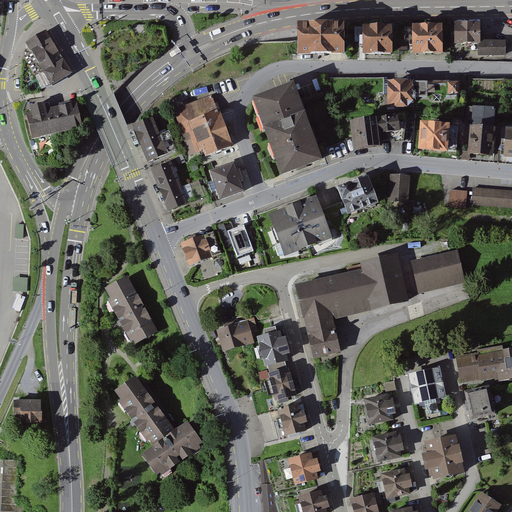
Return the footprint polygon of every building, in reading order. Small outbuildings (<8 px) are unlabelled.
[(485,26),(459,25),(458,48),(481,48),(481,56),(507,56),(507,42),(485,42),(485,26)] [(353,29),(306,28),(305,57),(353,58),(353,29)] [(448,28),(418,28),(418,56),(448,56),(448,28)] [(398,29),(368,29),(368,55),(398,55),(398,29)] [(47,30),(26,43),(52,85),(73,73),(47,30)] [(418,83),(391,82),(391,105),(418,105),(418,83)] [(462,84),(451,84),(450,95),(461,95),(462,84)] [(302,87),(259,103),(288,180),(331,164),(302,87)] [(216,96),(175,111),(193,158),(207,152),(210,161),(237,151),(216,96)] [(77,104),(51,109),(56,133),(82,128),(77,104)] [(51,109),(27,114),(33,138),(56,133),(51,109)] [(403,118),(355,125),(359,153),(386,149),(384,135),(406,132),(403,118)] [(157,120),(137,128),(152,165),(181,153),(173,133),(164,137),(157,120)] [(457,128),(428,125),(425,152),(454,155),(457,128)] [(501,130),(476,128),(473,157),(498,160),(501,130)] [(174,164),(154,172),(171,213),(192,205),(174,164)] [(239,166),(215,175),(225,203),(250,195),(239,166)] [(413,178),(392,176),(389,202),(411,205),(413,178)] [(374,179),(344,191),(354,217),(384,205),(374,179)] [(511,189),(474,187),(472,206),(511,208),(511,189)] [(452,190),(450,207),(467,208),(469,191),(452,190)] [(321,199),(273,217),(288,258),(336,240),(321,199)] [(244,226),(227,232),(237,257),(253,251),(244,226)] [(207,237),(183,246),(191,269),(216,261),(207,237)] [(458,253),(413,264),(420,295),(466,283),(458,253)] [(365,270),(299,285),(315,355),(339,350),(331,315),(406,297),(396,255),(363,262),(365,270)] [(134,344),(157,333),(128,276),(105,288),(134,344)] [(247,321),(214,331),(221,354),(254,345),(247,321)] [(283,332),(259,338),(266,366),(290,360),(283,332)] [(479,353),(456,356),(460,382),(481,379),(481,380),(496,378),(496,379),(511,377),(511,347),(502,349),(502,346),(479,350),(479,353)] [(439,368),(410,374),(416,402),(444,396),(439,368)] [(291,369),(269,375),(276,403),(299,397),(291,369)] [(172,427),(134,375),(111,392),(149,444),(172,427)] [(488,385),(467,389),(472,416),(494,412),(488,385)] [(389,392),(366,398),(371,422),(394,417),(393,411),(398,410),(394,396),(390,397),(389,392)] [(41,403),(15,403),(15,416),(20,416),(20,423),(41,423),(41,403)] [(300,404),(278,411),(286,438),(308,432),(300,404)] [(186,423),(140,455),(157,479),(203,448),(186,423)] [(397,430),(374,435),(380,460),(402,455),(401,449),(406,448),(403,434),(398,435),(397,430)] [(454,435),(427,442),(435,476),(463,470),(454,435)] [(314,455),(292,462),(300,487),(322,480),(320,475),(326,473),(322,459),(316,461),(314,455)] [(18,460),(4,460),(0,511),(23,511),(24,505),(16,505),(18,460)] [(405,467),(382,472),(387,497),(410,492),(409,486),(413,485),(410,471),(406,472),(405,467)] [(321,492),(300,498),(303,511),(325,511),(325,508),(329,507),(326,498),(322,499),(321,492)] [(382,511),(377,492),(353,499),(356,511),(382,511)] [(495,511),(500,505),(481,493),(468,511),(495,511)]
